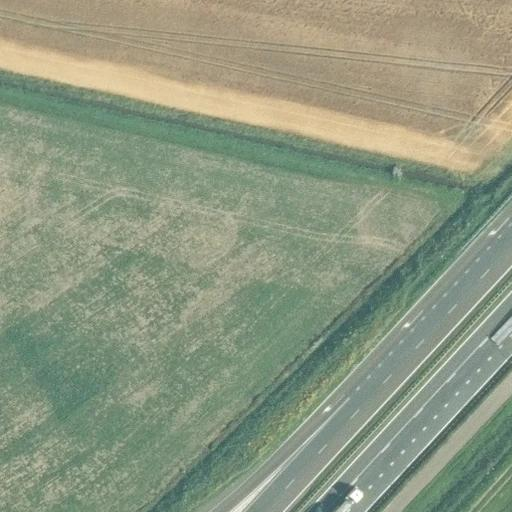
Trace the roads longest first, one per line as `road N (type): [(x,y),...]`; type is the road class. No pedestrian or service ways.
road 1 (motorway): [(324,511),(511,310)]
road 2 (motorway): [(511,245),(359,410)]
road 3 (unclassified): [(391,511),(511,382)]
road 4 (motorway): [(359,410),(219,511)]
road 5 (motorway): [(359,410),(264,511)]
